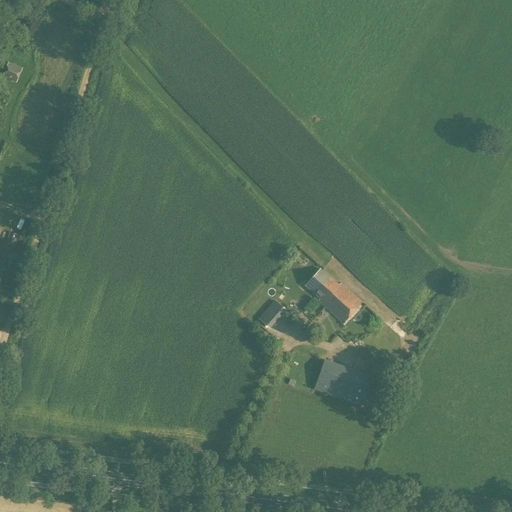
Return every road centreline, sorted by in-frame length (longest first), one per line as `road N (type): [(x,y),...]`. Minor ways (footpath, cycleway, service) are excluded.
road 1 (primary): [(352,511),(0,461)]
road 2 (track): [(109,0),(56,172)]
road 3 (track): [(53,183),(0,354)]
